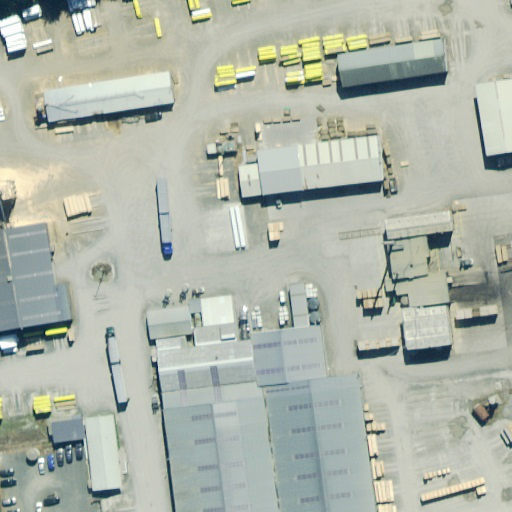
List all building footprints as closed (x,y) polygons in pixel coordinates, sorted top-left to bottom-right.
[(435,37),(331,50),(336,86),(440,73),(435,37)] [(163,70),(37,85),(41,114),(166,99),(163,70)] [(511,75),(511,74),(469,80),(478,155),(511,151),(511,75)] [(370,134),(287,144),(293,188),(376,178),(370,134)] [(228,146),(183,152),(193,236),(239,231),(228,146)] [(287,154),(233,161),(237,189),(290,182),(287,154)] [(0,201),(17,197),(13,181),(0,184),(0,201)] [(441,207),(376,217),(380,241),(417,235),(444,231),(441,207)] [(0,327),(58,318),(40,211),(0,217),(0,327)] [(495,220),(494,212),(470,215),(471,223),(495,220)] [(417,235),(380,241),(386,278),(423,273),(417,235)] [(178,296),(138,302),(144,335),(183,329),(178,296)] [(441,301),(395,308),(402,354),(448,346),(441,301)] [(251,380),(252,387),(319,377),(310,320),(244,330),(245,337),(251,380)] [(156,394),(251,380),(245,337),(150,352),(156,394)] [(369,511),(348,373),(319,377),(252,387),(152,403),(168,511),(369,511)] [(113,481),(103,410),(75,415),(85,486),(113,481)]
